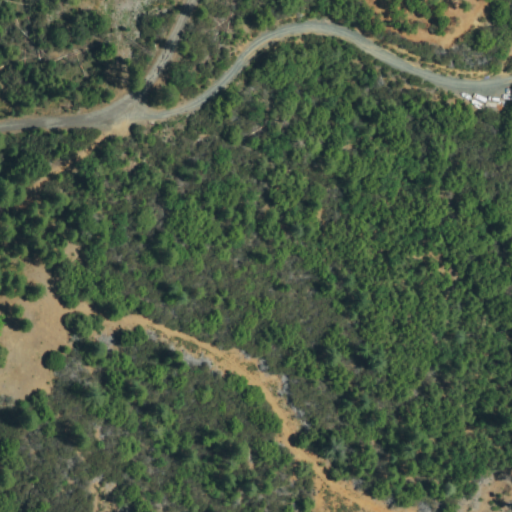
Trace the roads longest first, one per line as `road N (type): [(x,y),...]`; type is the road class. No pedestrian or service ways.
road 1 (residential): [(97,114),(150,115),(179,105),(243,46),(289,29),(334,38),(415,81),(450,88),(511,83)]
road 2 (residential): [(179,0),(141,70),(97,114)]
